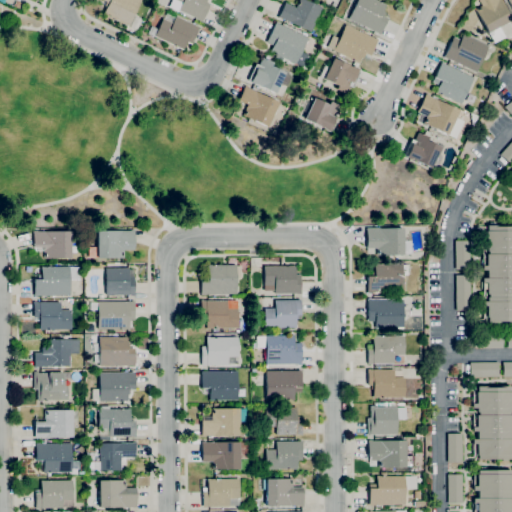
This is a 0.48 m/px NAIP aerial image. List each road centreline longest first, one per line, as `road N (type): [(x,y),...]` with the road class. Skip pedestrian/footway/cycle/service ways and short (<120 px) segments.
road 1 (residential): [(169,511),(169,248),(186,237),(322,237),(330,246),(334,511)]
road 2 (tertiary): [(65,0),(59,20),(206,89),(248,0)]
road 3 (residential): [(0,273),(2,511)]
road 4 (residential): [(434,0),(378,117)]
